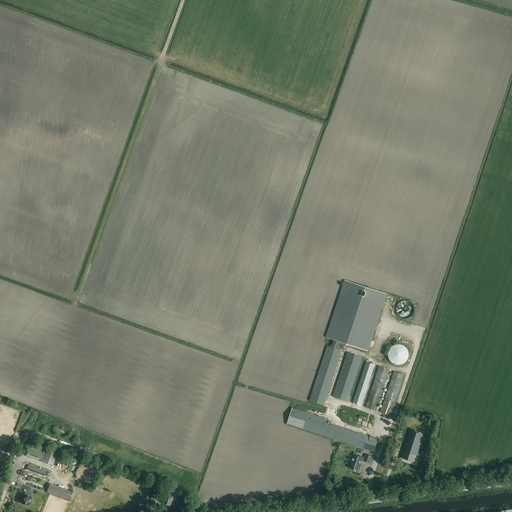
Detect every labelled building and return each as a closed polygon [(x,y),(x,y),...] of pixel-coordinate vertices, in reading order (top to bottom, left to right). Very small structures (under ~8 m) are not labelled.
[(345,281),(327,338),(368,351),(380,315),(387,294),(345,281)] [(409,356),(408,352),(406,348),(403,346),(399,345),(395,345),(392,347),(389,350),(388,354),(389,358),(391,362),(394,364),(398,365),(402,365),(405,363),(408,360),(409,356)] [(324,406),(342,351),(327,346),(310,401),(324,406)] [(348,402),(362,358),(347,353),(333,397),(348,402)] [(361,406),(375,365),(366,362),(353,404),(361,406)] [(376,411),(390,370),(379,366),(366,408),(376,411)] [(391,416),(404,375),(394,371),(380,412),(391,416)] [(374,452),(378,439),(328,423),(329,420),(292,408),(287,424),(374,452)] [(414,463),(424,433),(411,429),(401,458),(414,463)] [(428,459),(434,440),(432,439),(430,444),(427,443),(422,457),(428,459)] [(41,461),(44,452),(30,446),(27,456),(41,461)] [(53,466),(58,453),(46,449),(41,461),(53,466)] [(361,465),(364,458),(353,454),(350,464),(352,464),(350,468),(358,471),(360,464),(361,465)] [(371,463),(373,457),(365,454),(363,461),(371,463)] [(45,476),(47,471),(29,465),(27,469),(45,476)] [(32,492),(33,489),(17,484),(16,487),(26,490),(24,495),(23,495),(20,503),(28,506),(31,497),(32,492)] [(69,501),(73,492),(51,484),(47,493),(69,501)] [(170,507),(174,497),(165,494),(162,503),(170,507)]
